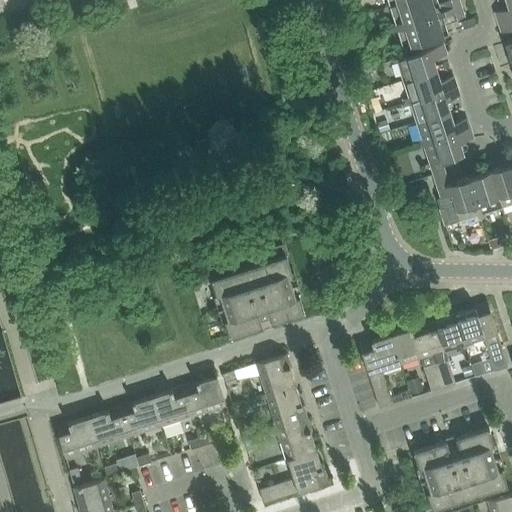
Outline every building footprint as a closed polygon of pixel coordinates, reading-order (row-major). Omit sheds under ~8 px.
[(389,25),(390,28),(391,32),(397,30),(402,48),(448,33),(445,22),(463,16),(458,0),(443,0),(438,2),(437,0),(407,0),(389,6),(395,23),(389,25)] [(495,12),(498,22),(511,17),(511,0),(506,0),(508,8),(495,12)] [(473,17),(461,21),(463,28),(475,25),(473,17)] [(511,17),(498,22),(502,32),(511,29),(511,17)] [(397,62),(403,80),(436,69),(433,59),(446,54),(442,44),(391,60),(392,64),(397,62)] [(404,103),(456,86),(453,76),(439,80),(436,69),(403,80),(409,97),(403,99),(404,103)] [(459,96),(456,86),(404,103),(405,106),(411,104),(416,122),(449,111),(446,100),(459,96)] [(373,89),(365,92),(371,113),(380,110),(373,89)] [(469,128),(466,118),(453,122),(449,111),(416,122),(422,139),(416,141),(418,145),(469,128)] [(386,120),(377,123),(380,132),(389,129),(386,120)] [(469,128),(418,145),(419,148),(424,146),(433,175),(444,171),(441,161),(463,154),(459,142),(473,138),(469,128)] [(511,203),(511,167),(511,163),(490,170),(502,207),(511,203)] [(502,207),(490,170),(469,177),(482,219),(486,218),(484,212),(502,207)] [(447,179),(444,171),(433,175),(436,183),(437,187),(448,184),(447,179)] [(479,220),(482,219),(469,177),(448,184),(437,187),(440,197),(436,198),(445,225),(477,214),(479,220)] [(501,236),(489,240),(493,250),(505,245),(501,236)] [(273,326),(272,324),(305,313),(300,300),(303,300),(292,267),(290,268),(286,255),(288,254),(285,243),(263,250),(266,261),(242,269),(230,273),(226,262),(204,269),(208,280),(210,279),(214,292),(212,293),(217,309),(223,325),(225,325),(229,337),(262,327),(262,329),(273,326)] [(455,312),(464,342),(483,336),(490,358),(493,369),(494,370),(508,366),(487,302),(455,312)] [(455,383),(444,348),(464,342),(455,312),(423,323),(443,387),(455,383)] [(401,362),(420,356),(431,390),(443,387),(423,323),(391,333),(401,362)] [(392,403),(382,369),(401,362),(391,333),(358,343),(379,407),(392,403)] [(286,353),(256,362),(267,395),(296,386),(286,353)] [(490,358),(471,364),(474,375),(493,369),(490,358)] [(470,365),(461,367),(464,376),(472,373),(470,365)] [(234,370),(222,374),(225,383),(237,379),(234,370)] [(183,385),(193,414),(225,404),(216,374),(183,385)] [(420,378),(408,382),(412,393),(423,390),(420,378)] [(161,425),(193,414),(183,385),(151,395),(161,425)] [(267,395),(277,427),(306,417),(296,386),(267,395)] [(129,435),(161,425),(151,395),(119,405),(129,435)] [(129,435),(119,405),(88,415),(97,445),(129,435)] [(65,455),(97,445),(88,415),(55,426),(65,455)] [(277,427),(287,459),(317,449),(306,417),(277,427)] [(242,438),(252,435),(248,423),(239,426),(242,438)] [(456,437),(455,435),(445,438),(446,441),(413,451),(417,464),(415,465),(425,497),(427,497),(432,509),(469,497),(469,498),(470,498),(470,497),(507,485),(503,472),(505,472),(495,439),(493,440),(488,427),(456,437)] [(200,437),(203,445),(215,441),(212,433),(200,437)] [(252,435),(242,438),(246,450),(255,447),(252,435)] [(203,445),(200,437),(189,441),(192,449),(203,445)] [(263,502),(327,482),(317,449),(287,459),(293,478),(259,489),(263,502)] [(137,457),(140,465),(152,461),(149,453),(137,457)] [(104,467),(107,476),(119,472),(117,464),(104,467)] [(78,467),(69,470),(72,481),(81,479),(78,467)] [(74,486),(81,511),(107,511),(113,511),(103,478),(74,486)] [(136,504),(144,502),(140,489),(132,492),(136,504)] [(491,511),(511,511),(511,491),(488,500),(491,511)] [(146,511),(144,502),(136,504),(137,511),(146,511)]
